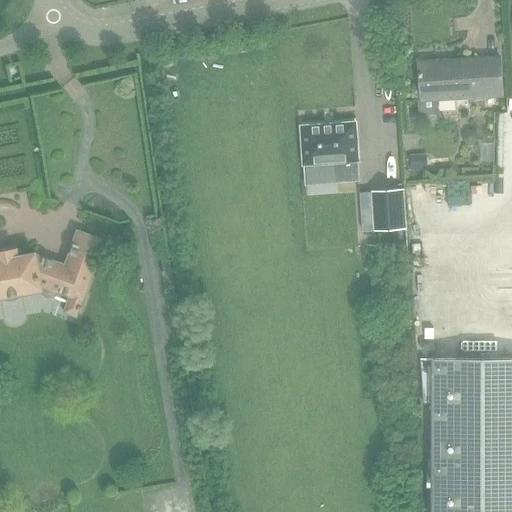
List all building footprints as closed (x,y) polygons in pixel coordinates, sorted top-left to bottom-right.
[(421,101),(417,102),(418,116),(438,114),(437,100),(478,97),(478,93),(502,91),(502,90),(500,58),(484,59),(484,58),(462,60),(462,65),(437,67),(437,62),(419,63),(421,101)] [(322,125),(302,127),(304,164),(305,164),(305,172),(326,171),(325,163),(339,162),(340,182),(359,181),(358,161),(356,123),(336,124),(322,125)] [(426,154),(411,155),(411,168),(427,167),(426,154)] [(464,202),(464,185),(444,185),(444,202),(464,202)] [(403,189),(372,191),(375,231),(406,229),(403,189)] [(15,298),(21,293),(39,290),(41,294),(45,297),(49,297),(53,295),(56,291),(80,300),(90,273),(102,240),(76,231),(64,265),(33,254),(33,253),(15,256),(15,255),(0,257),(0,297),(7,300),(15,298)] [(377,244),(367,245),(368,254),(378,253),(377,244)] [(433,402),(433,511),(511,511),(511,358),(421,358),(423,402),(433,402)]
